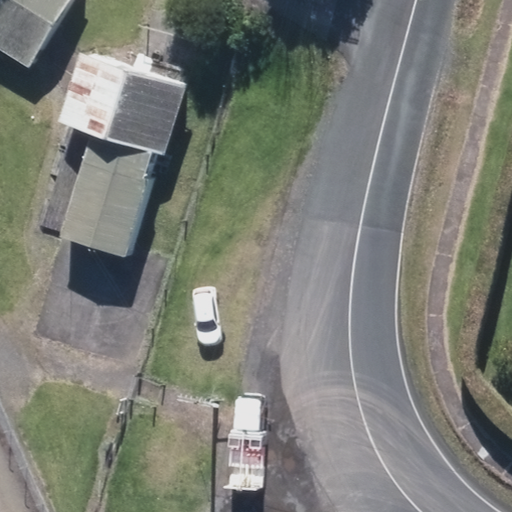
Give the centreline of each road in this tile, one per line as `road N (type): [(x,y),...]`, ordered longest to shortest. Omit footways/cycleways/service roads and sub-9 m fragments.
road 1 (residential): [(419,511),(400,495),(377,444),(351,349),(351,285),(413,0)]
road 2 (track): [(395,77),(297,0)]
